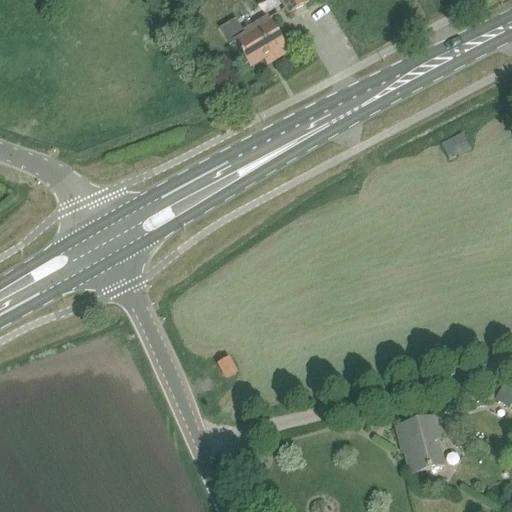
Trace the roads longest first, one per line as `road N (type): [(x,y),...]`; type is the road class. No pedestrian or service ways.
road 1 (primary): [(261,163),(511,27)]
road 2 (unclassified): [(237,511),(111,258)]
road 3 (primary): [(261,163),(93,228)]
road 4 (primary): [(111,258),(261,163)]
road 5 (unclassified): [(93,228),(64,179),(0,152)]
road 6 (primary): [(0,310),(111,258)]
